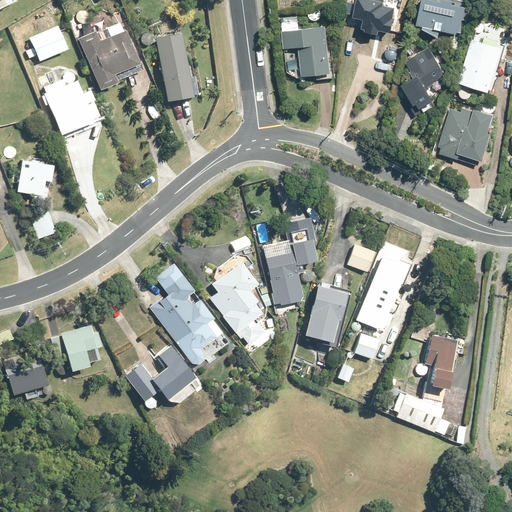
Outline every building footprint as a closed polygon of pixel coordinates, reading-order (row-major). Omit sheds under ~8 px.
[(442,0),(442,1),(437,0),(422,0),(417,24),(457,33),(468,6),(453,3),(453,0),(442,0)] [(396,18),(390,17),(392,9),(363,3),(356,38),(364,40),(361,57),(377,60),(377,58),(385,60),(387,46),(384,46),(388,26),(395,27),(396,18)] [(37,61),(66,49),(56,26),(27,38),(31,47),(24,50),(27,58),(35,56),(37,61)] [(325,26),(282,31),(284,48),(298,47),(301,76),(330,72),(325,26)] [(137,64),(123,31),(98,41),(94,31),(77,39),(98,90),(116,83),(112,75),(137,64)] [(154,38),(164,102),(191,97),(181,34),(154,38)] [(459,83),(489,91),(502,47),(472,38),(459,83)] [(434,99),(428,89),(430,88),(429,85),(447,73),(429,46),(406,62),(412,71),(411,72),(414,77),(402,85),(414,105),(418,102),(421,107),(422,106),(425,111),(435,104),(433,100),(434,99)] [(61,79),(42,87),(44,93),(42,94),(42,96),(39,97),(44,106),(46,105),(59,135),(90,123),(83,105),(93,101),(88,89),(80,93),(74,80),(64,85),(61,79)] [(412,109),(416,114),(421,111),(417,106),(412,109)] [(451,109),(439,147),(442,148),(440,154),(463,161),(465,155),(483,160),(491,133),(488,132),(494,114),(475,108),(474,112),(463,108),(462,112),(451,109)] [(20,160),(14,193),(33,196),(32,199),(44,201),(46,189),(42,188),(43,181),(50,182),(52,166),(20,160)] [(47,212),(29,219),(36,240),(55,233),(47,212)] [(247,235),(230,243),(235,253),(252,246),(247,235)] [(300,266),(315,262),(310,240),(289,244),(290,251),(264,258),(272,294),(269,295),(272,306),(282,303),(280,296),(289,294),(287,285),(293,284),(291,277),(302,274),(300,266)] [(354,245),(346,265),(366,272),(373,252),(354,245)] [(238,262),(209,284),(216,293),(208,299),(221,316),(220,317),(233,335),(235,333),(240,340),(241,338),(247,345),(263,332),(252,319),(259,313),(252,304),(255,301),(247,291),(255,284),(238,262)] [(170,295),(171,296),(187,283),(175,268),(168,267),(158,274),(157,283),(168,297),(170,295)] [(335,320),(338,321),(345,294),(316,287),(303,336),(329,343),(335,320)] [(388,299),(389,295),(376,291),(374,295),(370,293),(359,327),(379,334),(390,299),(388,299)] [(173,299),(171,296),(170,295),(168,297),(161,302),(159,300),(149,308),(190,365),(196,366),(202,361),(203,354),(200,350),(216,338),(208,328),(211,326),(208,322),(213,319),(199,301),(197,303),(194,298),(183,307),(176,298),(173,299)] [(261,297),(264,304),(270,302),(268,295),(261,297)] [(69,373),(87,367),(83,352),(100,347),(96,334),(90,336),(88,326),(59,334),(59,337),(64,355),(69,373)] [(8,330),(0,333),(0,343),(11,339),(8,330)] [(359,356),(369,359),(371,360),(378,339),(360,333),(353,354),(359,356)] [(430,336),(423,365),(431,367),(428,387),(443,391),(455,342),(430,336)] [(54,358),(64,355),(59,337),(49,339),(54,358)] [(149,381),(157,392),(164,402),(194,379),(181,362),(182,361),(171,346),(158,356),(165,368),(151,379),(149,381)] [(367,366),(369,359),(359,356),(357,362),(367,366)] [(316,365),(295,357),(289,375),(310,383),(316,365)] [(39,361),(3,371),(10,396),(46,386),(39,361)] [(149,381),(151,379),(141,365),(124,377),(142,403),(157,392),(149,381)] [(392,412),(397,414),(395,417),(433,433),(434,432),(444,436),(449,423),(439,419),(443,410),(405,394),(404,396),(400,394),(392,412)] [(449,424),(445,434),(452,437),(456,427),(449,424)]
